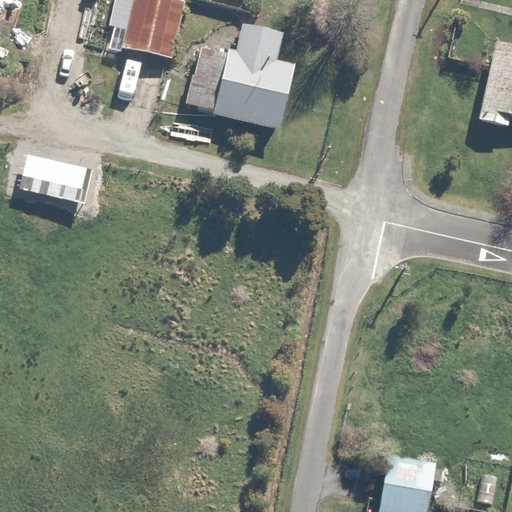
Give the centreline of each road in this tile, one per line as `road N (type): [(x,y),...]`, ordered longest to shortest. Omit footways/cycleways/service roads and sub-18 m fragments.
road 1 (residential): [(306,511),(367,217)]
road 2 (residential): [(367,217),(411,0)]
road 3 (residential): [(367,217),(511,250)]
